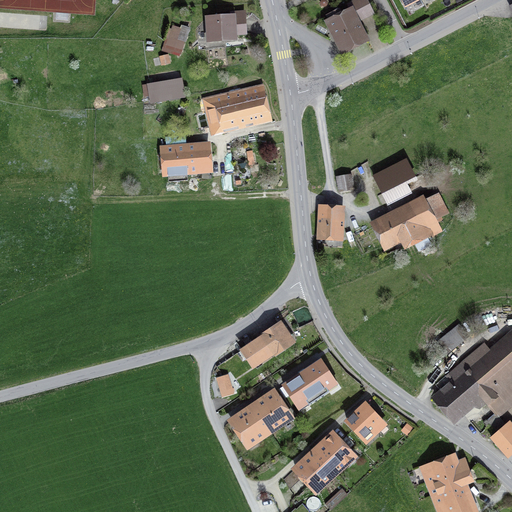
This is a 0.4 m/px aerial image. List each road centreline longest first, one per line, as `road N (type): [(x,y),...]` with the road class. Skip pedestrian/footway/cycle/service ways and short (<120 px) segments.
road 1 (tertiary): [(310,273),(351,355),(511,479)]
road 2 (unclassified): [(210,342),(0,397)]
road 3 (tertiary): [(291,95),(310,273)]
road 4 (unclassified): [(210,342),(210,410),(255,511)]
road 5 (residential): [(310,273),(210,342)]
